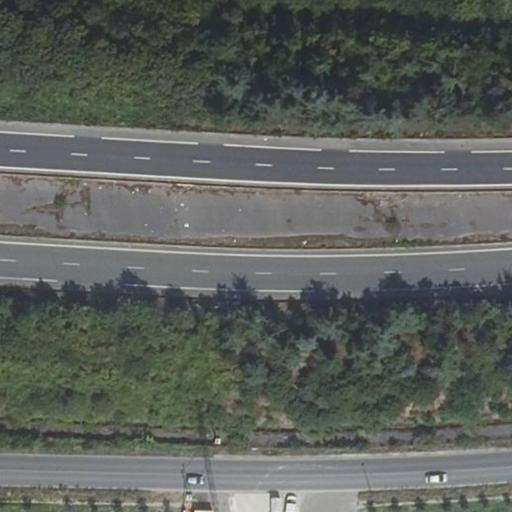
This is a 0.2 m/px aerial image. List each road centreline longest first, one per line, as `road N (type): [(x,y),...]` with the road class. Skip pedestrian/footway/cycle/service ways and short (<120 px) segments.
road 1 (trunk): [(511,171),(0,151)]
road 2 (trunk): [(0,262),(167,273),(511,269)]
road 3 (secondary): [(511,463),(385,472),(0,468)]
